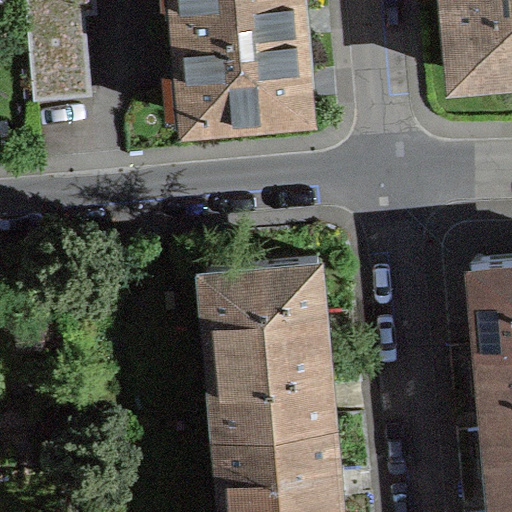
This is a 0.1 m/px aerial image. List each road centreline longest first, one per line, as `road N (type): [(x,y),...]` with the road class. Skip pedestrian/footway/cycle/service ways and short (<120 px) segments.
road 1 (residential): [(0,205),(389,171)]
road 2 (residential): [(422,511),(389,171)]
road 3 (residential): [(389,171),(370,0)]
road 4 (residential): [(389,171),(511,165)]
